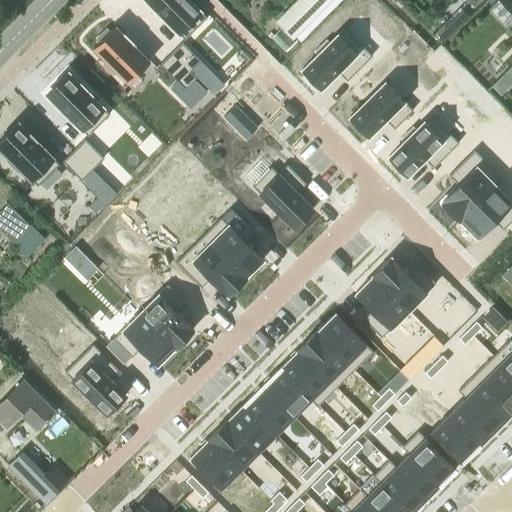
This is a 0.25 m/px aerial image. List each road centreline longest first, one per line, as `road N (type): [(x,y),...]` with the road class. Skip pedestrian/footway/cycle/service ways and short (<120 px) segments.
road 1 (residential): [(65,511),(67,501),(382,194)]
road 2 (residential): [(382,194),(258,69)]
